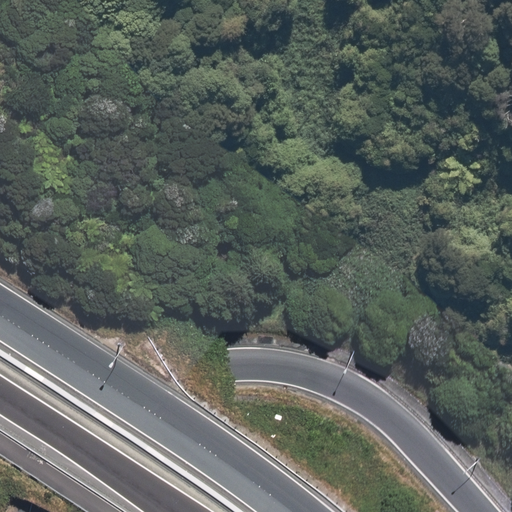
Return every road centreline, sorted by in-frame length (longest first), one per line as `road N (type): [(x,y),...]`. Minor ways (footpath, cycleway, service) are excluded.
road 1 (secondary): [(46,511),(65,460),(115,399),(187,371),(257,365),(331,379),(366,398),(481,511)]
road 2 (secondary): [(0,314),(225,460),(290,511)]
road 3 (secondary): [(171,511),(0,398)]
